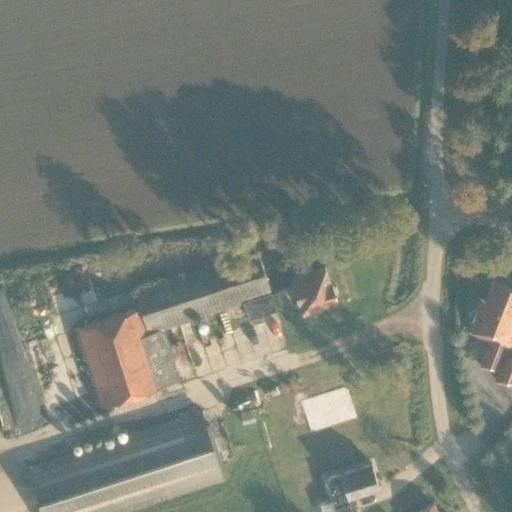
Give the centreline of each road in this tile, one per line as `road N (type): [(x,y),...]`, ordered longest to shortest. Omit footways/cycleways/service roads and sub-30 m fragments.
road 1 (unclassified): [(476,511),(449,445),(432,322),(442,0)]
road 2 (track): [(432,322),(387,325),(126,416),(0,448)]
